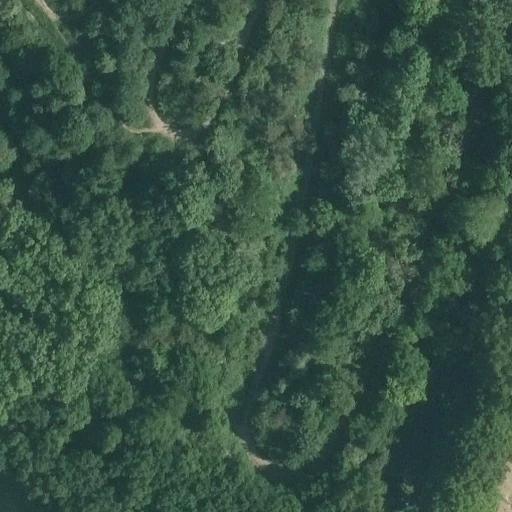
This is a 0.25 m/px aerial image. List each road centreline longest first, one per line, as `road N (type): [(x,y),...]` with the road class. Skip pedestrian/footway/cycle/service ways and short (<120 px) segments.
road 1 (unclassified): [(503,0),(486,77),(420,255),(334,441),(293,475),(257,469),(239,439),(260,379),(337,0)]
road 2 (unclassified): [(254,0),(211,113),(196,133),(158,135),(148,110),(173,0)]
road 3 (track): [(461,511),(511,399)]
